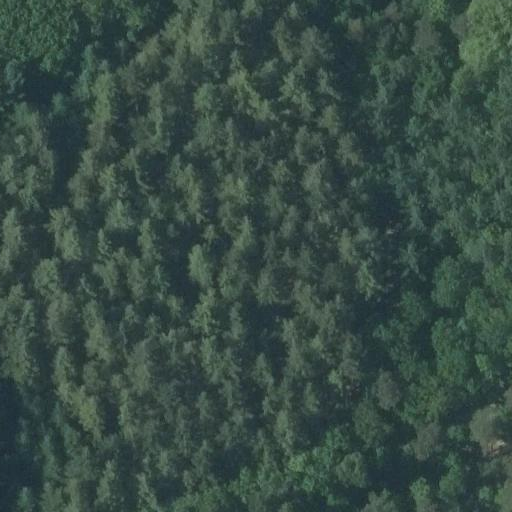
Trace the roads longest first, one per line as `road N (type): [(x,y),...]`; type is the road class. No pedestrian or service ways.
road 1 (track): [(352,452),(511,377)]
road 2 (track): [(232,511),(352,452)]
road 3 (track): [(0,71),(100,0)]
